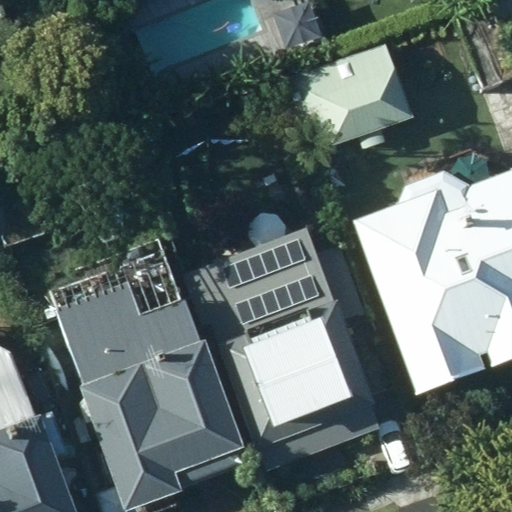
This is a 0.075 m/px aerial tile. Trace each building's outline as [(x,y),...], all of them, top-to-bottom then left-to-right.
[(511,35),(500,2),(460,16),(488,91),(511,81),(511,35)] [(420,118),(396,50),(307,80),(331,148),(362,137),(366,151),(392,143),(387,129),(420,118)] [(409,203),(366,219),(427,394),(496,371),(490,353),(497,350),(504,368),(511,364),(511,173),(480,185),(454,170),(414,184),(409,203)] [(333,205),(307,216),(319,246),(345,235),(333,205)] [(201,269),(271,466),(385,422),(309,227),(201,269)] [(180,493),(254,464),(209,342),(202,344),(166,239),(107,260),(112,273),(62,290),(139,510),(144,508),(145,511),(172,511),(186,507),(180,493)] [(0,511),(86,511),(66,459),(77,454),(61,411),(51,416),(26,348),(0,339),(0,511)] [(138,511),(129,485),(101,495),(107,511),(138,511)]
